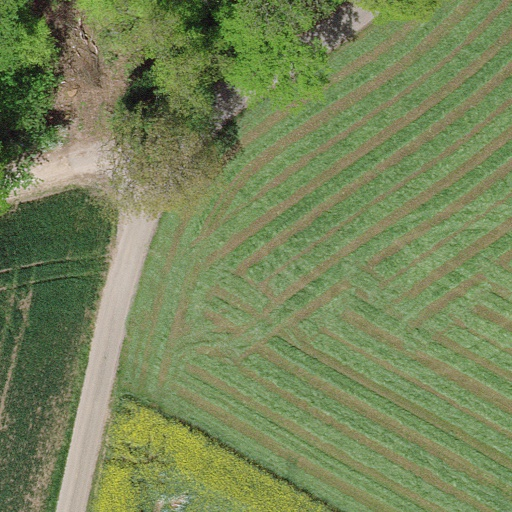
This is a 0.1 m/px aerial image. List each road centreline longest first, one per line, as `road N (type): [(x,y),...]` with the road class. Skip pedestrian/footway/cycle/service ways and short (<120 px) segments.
road 1 (unclassified): [(323,0),(250,66),(172,157)]
road 2 (track): [(172,157),(0,190)]
